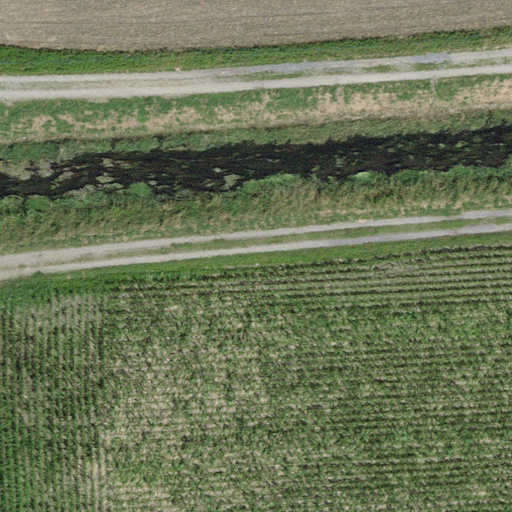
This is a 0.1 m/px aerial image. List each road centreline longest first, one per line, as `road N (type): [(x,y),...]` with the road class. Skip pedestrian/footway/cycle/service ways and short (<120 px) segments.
road 1 (track): [(511,240),(0,280)]
road 2 (track): [(511,70),(216,94),(0,97)]
